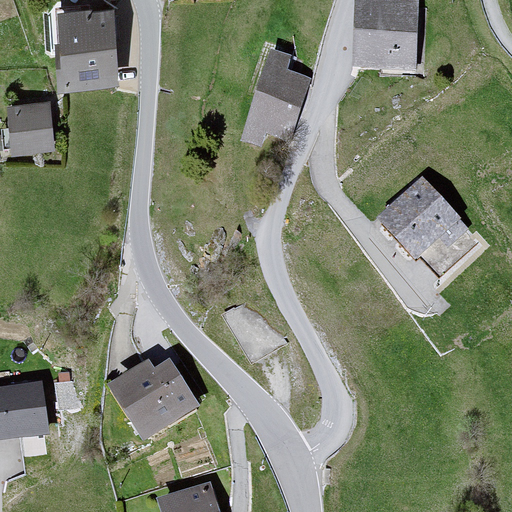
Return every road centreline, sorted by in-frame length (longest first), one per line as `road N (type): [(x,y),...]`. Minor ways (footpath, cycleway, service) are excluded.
road 1 (tertiary): [(139,0),(148,20),(135,226),(142,274),(193,352),(268,428),(282,459)]
road 2 (residential): [(282,459),(313,445),(330,401),(267,280),(267,235),(343,0)]
